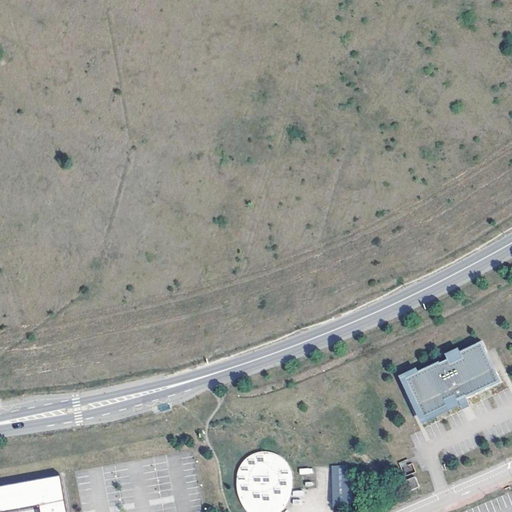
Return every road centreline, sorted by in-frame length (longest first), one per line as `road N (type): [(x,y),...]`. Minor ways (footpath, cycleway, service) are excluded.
road 1 (secondary): [(217,372),(389,305),(511,241)]
road 2 (secondary): [(0,429),(107,409),(217,372)]
road 3 (secondary): [(217,372),(0,417)]
